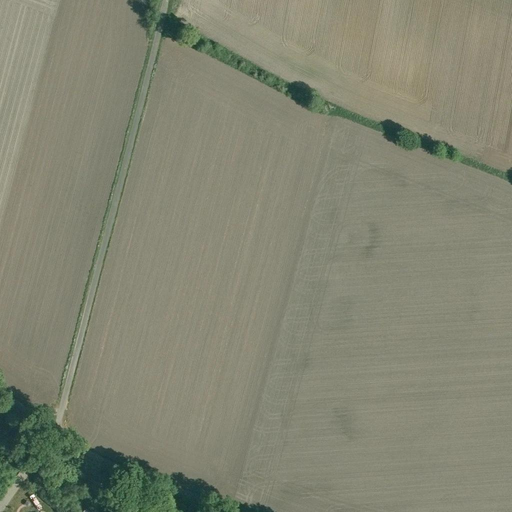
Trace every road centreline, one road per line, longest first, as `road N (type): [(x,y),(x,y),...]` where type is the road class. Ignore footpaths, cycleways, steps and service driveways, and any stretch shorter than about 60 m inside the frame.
road 1 (unclassified): [(57,426),(162,0)]
road 2 (unclassified): [(57,426),(94,454),(238,511)]
